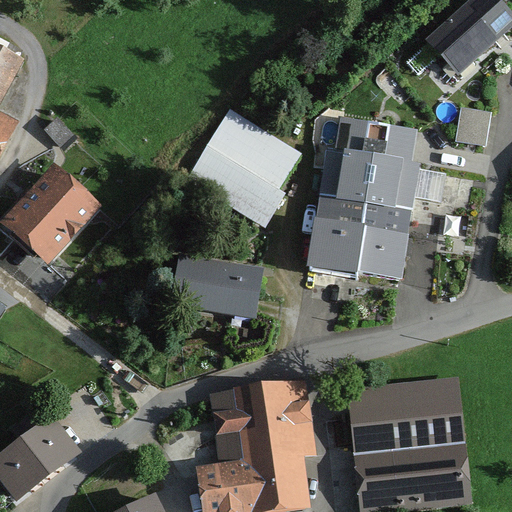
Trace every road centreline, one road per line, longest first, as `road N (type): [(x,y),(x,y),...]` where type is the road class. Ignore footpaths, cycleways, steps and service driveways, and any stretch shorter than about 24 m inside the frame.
road 1 (unclassified): [(58,511),(66,489),(90,464),(214,389),(511,308)]
road 2 (track): [(0,277),(170,413)]
